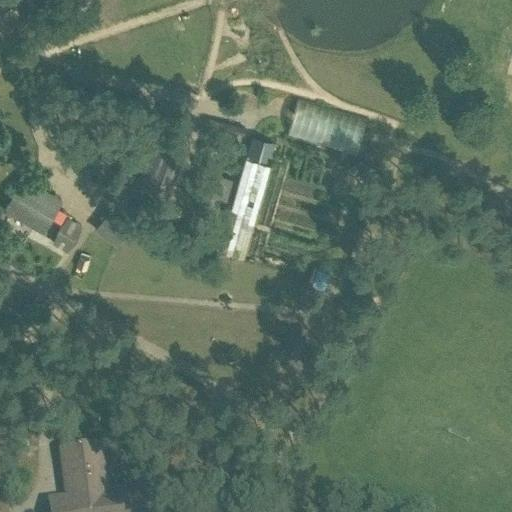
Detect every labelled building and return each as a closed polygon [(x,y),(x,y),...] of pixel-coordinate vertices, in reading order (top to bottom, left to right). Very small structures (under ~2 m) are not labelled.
[(154,145),(141,184),(167,195),(183,155),(154,145)] [(246,156),(220,249),(245,257),(271,163),(246,156)] [(23,174),(3,209),(44,233),(64,198),(23,174)] [(111,208),(97,228),(119,244),(133,224),(111,208)] [(68,215),(53,242),(69,251),(84,224),(68,215)] [(206,260),(200,280),(223,287),(230,267),(206,260)] [(279,333),(272,350),(283,355),(290,337),(279,333)] [(63,496),(47,499),(48,511),(127,511),(124,488),(108,490),(102,443),(58,451),(63,496)]
